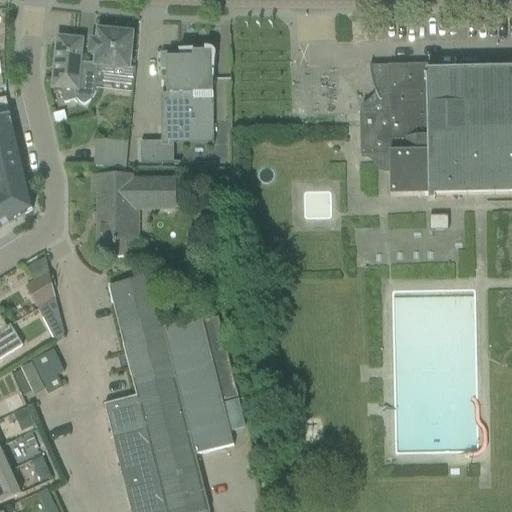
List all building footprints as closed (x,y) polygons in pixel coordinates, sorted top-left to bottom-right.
[(92,43),(91,55),(97,56),(96,66),(95,83),(111,85),(113,69),(128,70),(129,70),(130,57),(132,36),(115,34),(116,31),(99,29),(98,44),(92,43)] [(82,106),(85,106),(91,102),(93,100),(96,94),(96,91),(95,83),(96,66),(80,64),(82,42),(58,40),(53,89),(60,90),(64,105),(77,102),(82,106)] [(141,144),(141,166),(181,165),(181,164),(174,164),(174,145),(214,145),(213,95),(213,53),(179,54),(161,55),(161,71),(166,71),(166,90),(167,95),(161,96),(162,144),(141,144)] [(371,67),(370,67),(370,71),(371,75),(371,80),(372,84),(373,86),(374,89),(375,93),(377,96),(379,101),(367,109),(364,103),(363,104),(369,115),(373,115),(374,157),(374,162),(386,172),(390,172),(390,198),(429,197),(429,202),(434,202),(434,197),(511,195),(511,70),(428,73),(428,66),(388,67),(388,68),(371,68),(371,67)] [(0,231),(32,212),(9,114),(7,104),(6,100),(0,101),(0,231)] [(64,113),(53,115),(56,128),(67,125),(64,113)] [(359,115),(360,158),(374,157),(373,115),(369,115),(359,115)] [(94,169),(126,170),(129,144),(116,143),(96,142),(94,169)] [(114,259),(139,260),(140,213),(176,213),(176,180),(132,179),(93,179),(93,195),(98,195),(98,243),(114,243),(114,259)] [(429,218),(430,232),(448,232),(448,217),(429,218)] [(26,290),(38,309),(55,299),(46,259),(27,271),(35,284),(26,290)] [(110,289),(123,340),(164,330),(150,279),(129,284),(110,289)] [(219,293),(203,296),(206,311),(222,307),(219,293)] [(55,302),(38,311),(43,320),(45,325),(53,321),(59,318),(58,312),(55,302)] [(0,334),(11,328),(11,327),(7,329),(0,317),(0,334)] [(105,408),(114,441),(187,423),(178,390),(232,375),(228,358),(218,320),(203,323),(202,320),(164,330),(123,340),(138,400),(105,408)] [(0,334),(0,361),(23,347),(11,328),(0,334)] [(31,363),(48,397),(63,389),(57,378),(65,374),(54,351),(31,363)] [(31,368),(22,372),(33,393),(42,389),(31,368)] [(187,423),(195,457),(234,447),(230,433),(246,429),(239,402),(223,406),(223,403),(238,399),(232,375),(178,390),(187,423)] [(17,394),(5,400),(12,415),(25,409),(17,394)] [(26,410),(13,416),(21,434),(34,428),(26,410)] [(114,441),(122,475),(154,467),(195,457),(187,423),(114,441)] [(32,435),(25,439),(29,448),(36,445),(32,435)] [(0,451),(0,477),(10,473),(0,451)] [(154,467),(165,511),(208,511),(195,457),(154,467)] [(122,475),(131,511),(165,511),(154,467),(122,475)] [(41,476),(45,486),(54,482),(50,472),(41,476)] [(10,473),(0,477),(0,505),(1,505),(20,497),(10,473)]
